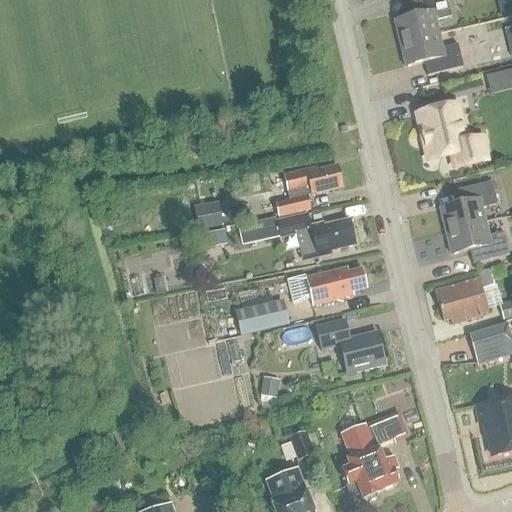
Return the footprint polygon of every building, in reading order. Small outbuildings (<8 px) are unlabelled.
[(400,46),(439,36),(436,22),(451,19),(446,0),(429,0),(414,4),(418,17),(394,23),(400,46)] [(511,0),(497,0),(502,19),(511,16),(511,0)] [(439,36),(400,46),(406,69),(429,63),(432,76),(463,68),(457,46),(442,49),(439,36)] [(457,106),(418,116),(429,162),(452,156),(455,170),(487,162),(481,140),(466,143),(457,106)] [(278,219),(307,212),(311,211),(307,198),(343,190),(338,169),(317,174),(316,169),(283,177),(287,195),(288,195),(290,201),(274,205),(278,219)] [(482,209),(497,206),(492,183),(460,191),(464,204),(441,210),(446,233),(486,223),(482,209)] [(308,215),(279,222),(276,223),(280,239),(296,236),(302,263),(330,257),(329,254),(356,247),(350,221),(323,227),(322,224),(311,227),(308,215)] [(486,223),(446,233),(452,256),(475,250),(479,264),(510,256),(504,233),(489,237),(486,223)] [(223,230),(207,233),(209,247),(225,245),(223,230)] [(511,264),(501,267),(503,276),(511,273),(511,264)] [(483,289),(495,286),(490,270),(477,274),(478,279),(435,292),(444,322),(450,321),(451,326),(490,315),(483,289)] [(349,300),(348,297),(347,295),(366,291),(362,272),(347,276),(346,271),(306,281),(312,304),(312,308),(349,300)] [(296,308),(312,304),(306,281),(290,284),(296,308)] [(196,291),(154,298),(158,321),(166,320),(183,423),(237,415),(225,340),(205,344),(196,291)] [(511,300),(503,303),(507,320),(511,318),(511,300)] [(233,324),(236,338),(288,325),(282,302),(247,311),(250,320),(233,324)] [(386,367),(378,334),(350,341),(346,323),(317,330),(322,353),(341,348),(348,377),(386,367)] [(483,332),(467,336),(472,356),(488,352),(492,364),(511,358),(511,350),(505,326),(483,332)] [(279,383),(263,380),(261,398),(276,401),(279,383)] [(511,453),(511,399),(478,407),(482,426),(486,425),(493,457),(511,453)] [(366,425),(340,436),(349,460),(345,461),(349,469),(343,471),(349,486),(346,487),(350,498),(362,493),(365,501),(366,500),(369,504),(375,502),(375,497),(394,489),(389,476),(395,473),(390,460),(380,464),(375,449),(394,441),(395,444),(407,439),(398,415),(367,428),(366,425)] [(298,464),(315,458),(306,435),(289,441),(298,464)] [(312,511),(296,472),(265,485),(272,502),(269,503),(271,507),(270,510),(271,511),(312,511)]
